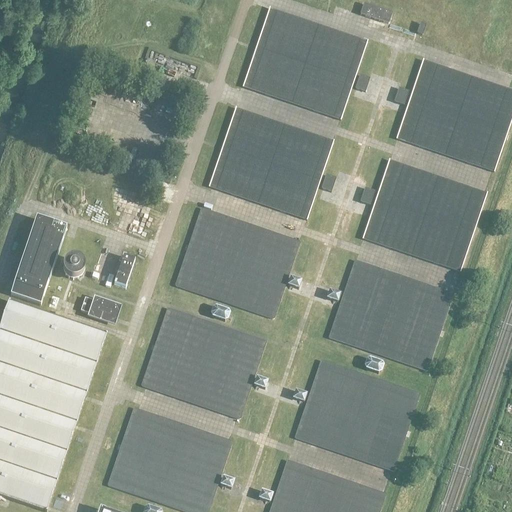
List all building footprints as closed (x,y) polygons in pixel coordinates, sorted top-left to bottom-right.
[(364,5),(361,15),(388,25),(392,15),(364,5)] [(269,10),(243,88),(341,121),(367,43),(269,10)] [(421,25),(417,34),(422,36),(426,26),(421,25)] [(396,140),(418,147),(494,173),(511,120),(511,91),(508,91),(423,62),(396,140)] [(355,90),(357,90),(365,93),(370,80),(360,76),(355,90)] [(394,103),(404,106),(409,93),(399,89),(394,103)] [(235,110),(222,150),(209,188),(307,221),(334,143),(235,110)] [(362,240),(385,247),(461,273),(487,195),(389,162),(362,240)] [(321,190),(323,190),(331,193),(336,180),(326,176),(321,190)] [(360,203),(361,203),(370,206),(375,193),(365,189),(360,203)] [(201,211),(176,285),(175,286),(175,287),(176,287),(176,288),(177,288),(272,320),(273,320),(274,320),(274,319),(299,245),(298,242),(203,210),(201,211)] [(36,220),(10,296),(41,307),(67,230),(36,220)] [(128,288),(134,259),(121,256),(115,286),(128,288)] [(86,271),(85,269),(84,267),(82,265),(79,263),(75,262),(71,263),(68,265),(66,268),(64,271),(64,275),(66,279),(68,281),(71,283),(75,284),(79,283),(82,281),(85,279),(86,276),(86,274),(86,271)] [(354,264),(329,337),(329,338),(329,339),(330,340),(331,340),(425,372),(426,372),(427,372),(428,371),(453,297),(451,294),(357,262),(356,262),(355,262),(354,263),(354,264)] [(288,286),(290,287),(299,290),(301,282),(291,279),(288,286)] [(327,300),(328,300),(338,303),(340,296),(330,292),(327,300)] [(89,315),(87,319),(115,328),(121,308),(94,299),(93,302),(85,299),(81,312),(89,315)] [(55,314),(54,317),(16,305),(10,303),(10,302),(9,302),(8,303),(6,309),(6,310),(5,313),(5,314),(4,317),(3,318),(2,321),(2,322),(1,325),(1,326),(0,327),(0,496),(47,511),(57,483),(57,484),(57,482),(59,477),(60,475),(59,475),(60,473),(61,473),(61,471),(62,469),(62,467),(63,465),(64,464),(63,463),(64,461),(65,461),(65,460),(67,454),(67,453),(69,447),(70,446),(69,446),(70,443),(71,442),(72,439),(72,438),(73,435),(74,434),(73,434),(74,431),(75,430),(76,425),(77,425),(77,423),(79,418),(79,417),(80,414),(81,413),(82,410),(82,409),(83,406),(84,405),(83,405),(84,402),(85,401),(86,395),(87,395),(87,394),(89,388),(89,387),(90,384),(91,383),(91,381),(92,381),(92,380),(93,376),(93,377),(93,375),(94,373),(95,371),(96,366),(97,366),(97,365),(99,359),(99,358),(100,355),(101,354),(100,354),(101,351),(102,351),(102,350),(103,347),(104,343),(105,342),(104,342),(106,337),(107,335),(105,335),(100,333),(99,332),(99,333),(61,320),(63,315),(56,313),(55,314)] [(228,321),(228,320),(231,321),(233,318),(229,316),(230,315),(228,312),(216,308),(213,310),(211,315),(213,318),(225,322),(228,321)] [(167,312),(142,385),(143,388),(238,420),(239,420),(240,420),(240,419),(265,345),(264,342),(170,310),(169,310),(168,310),(168,311),(167,311),(167,312)] [(383,367),(382,364),(370,360),(367,362),(365,367),(366,370),(378,374),(381,373),(383,367)] [(320,364),(295,437),(297,440),(391,472),(392,472),(393,472),(394,471),(419,397),(419,396),(419,395),(418,395),(418,394),(323,362),(322,362),(321,363),(320,364)] [(257,379),(254,387),(265,390),(267,383),(257,379)] [(293,400),(294,400),(304,403),(306,396),(296,392),(293,400)] [(133,411),(108,485),(108,486),(109,487),(110,488),(181,511),(208,511),(232,445),(232,444),(232,443),(231,443),(231,442),(230,442),(135,410),(134,410),(133,411)] [(286,464),(270,511),(379,511),(385,497),(384,494),(289,462),(286,464)] [(221,486),(223,487),(231,490),(234,482),(223,479),(221,486)] [(259,500),(260,500),(270,503),(272,496),(262,492),(259,500)]
